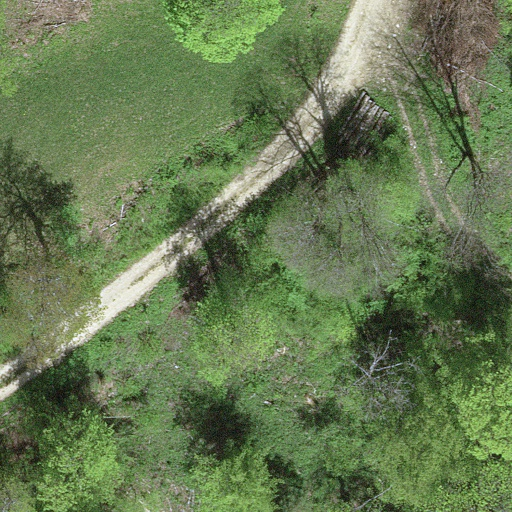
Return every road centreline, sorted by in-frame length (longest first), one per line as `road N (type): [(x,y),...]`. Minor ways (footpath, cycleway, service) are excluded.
road 1 (track): [(372,0),(359,44),(322,111),(270,173),(152,273),(0,383)]
road 2 (track): [(370,7),(443,206),(511,289)]
